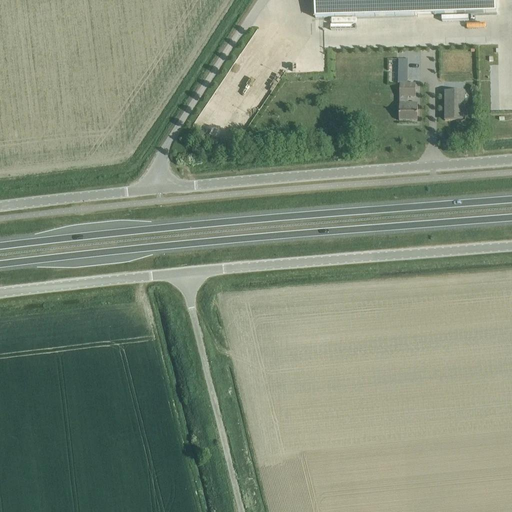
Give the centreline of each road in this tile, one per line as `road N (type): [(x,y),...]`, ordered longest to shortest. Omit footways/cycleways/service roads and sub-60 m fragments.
road 1 (trunk): [(511,199),(0,246)]
road 2 (trunk): [(0,264),(511,218)]
road 3 (unclassified): [(157,188),(511,160)]
road 4 (unclassified): [(182,274),(511,246)]
road 5 (unclassified): [(239,511),(182,274)]
road 6 (unclassified): [(157,188),(162,153),(262,0)]
road 7 (unclassified): [(0,294),(182,274)]
road 8 (unclassified): [(0,207),(157,188)]
